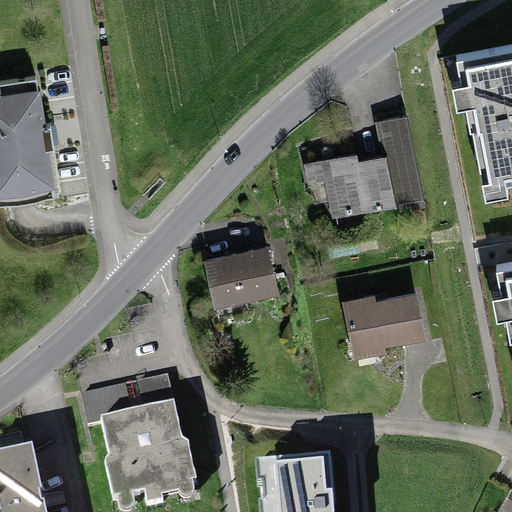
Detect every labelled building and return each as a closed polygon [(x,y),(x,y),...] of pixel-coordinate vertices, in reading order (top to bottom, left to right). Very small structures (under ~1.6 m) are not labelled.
[(511,40),(458,51),(485,190),(511,185),(511,40)] [(0,200),(56,192),(39,84),(0,89),(0,200)] [(378,122),(384,158),(359,163),(358,156),(305,166),(309,188),(324,185),(330,216),(422,200),(407,117),(378,122)] [(267,251),(207,263),(216,308),(276,297),(267,251)] [(511,252),(496,255),(500,277),(493,279),(497,302),(506,300),(511,328),(511,252)] [(373,297),(348,302),(357,352),(421,341),(413,296),(374,303),(373,297)] [(173,401),(102,415),(109,451),(105,460),(114,497),(118,495),(120,505),(124,508),(130,507),(133,504),(134,500),(133,492),(146,490),(147,500),(162,498),(161,492),(178,490),(183,496),(188,497),(193,494),(195,490),(192,478),(197,477),(188,440),(182,437),(173,401)] [(0,511),(47,511),(33,443),(24,444),(21,430),(0,434),(0,511)] [(334,511),(330,453),(257,458),(258,477),(264,477),(265,497),(259,498),(259,511),(334,511)]
